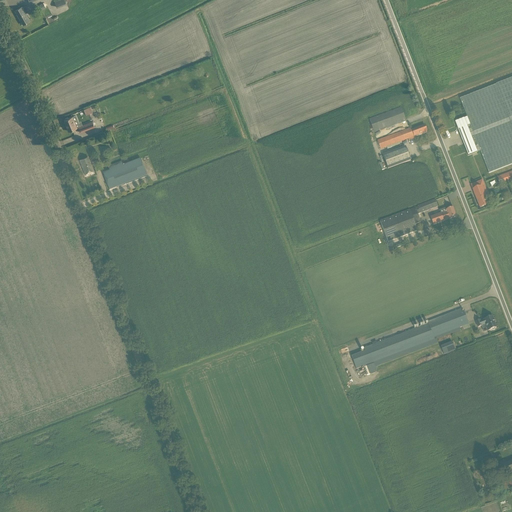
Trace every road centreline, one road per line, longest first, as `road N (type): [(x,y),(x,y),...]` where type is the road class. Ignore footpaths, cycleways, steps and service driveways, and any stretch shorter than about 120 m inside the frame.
road 1 (unclassified): [(198,511),(46,116),(0,19)]
road 2 (unclassified): [(511,323),(387,0)]
